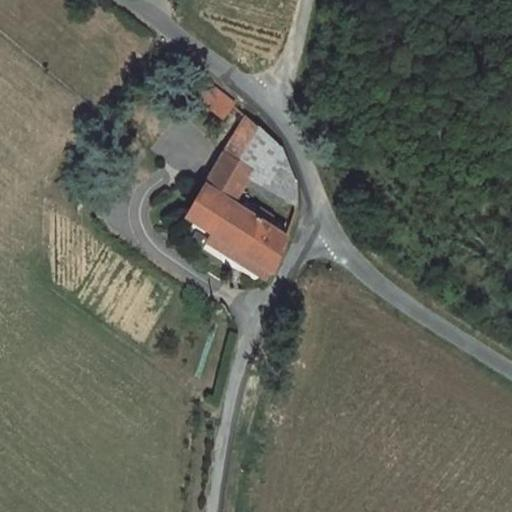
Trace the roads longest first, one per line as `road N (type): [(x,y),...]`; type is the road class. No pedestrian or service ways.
road 1 (unclassified): [(324,223),(259,319),(222,435),(213,511)]
road 2 (unclassified): [(324,223),(406,305),(511,369)]
road 3 (unclassified): [(126,0),(280,114)]
